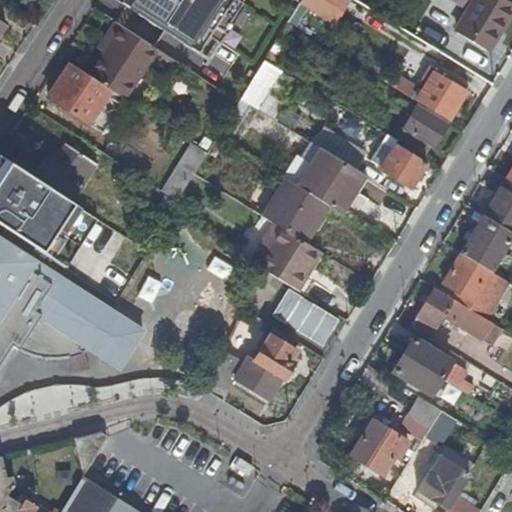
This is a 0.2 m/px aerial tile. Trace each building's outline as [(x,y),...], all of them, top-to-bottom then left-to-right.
[(111,0),(99,0),(94,8),(113,20),(119,25),(129,11),(111,0)] [(301,0),(300,3),(289,20),(303,29),(315,10),(340,25),(355,0),(301,0)] [(511,11),(511,4),(505,0),(461,0),(461,1),(474,9),(460,33),(488,50),(511,11)] [(129,11),(119,25),(145,42),(154,27),(129,11)] [(119,25),(113,20),(105,32),(111,36),(107,42),(87,74),(111,89),(110,90),(109,91),(124,101),(126,102),(159,51),(145,42),(119,25)] [(111,36),(105,32),(101,38),(107,42),(111,36)] [(281,34),(265,60),(282,70),(297,45),(281,34)] [(265,60),(241,99),(250,104),(265,113),(289,74),(282,70),(265,60)] [(110,90),(70,65),(48,100),(87,125),(88,123),(103,133),(124,101),(109,91),(110,90)] [(425,88),(418,100),(449,120),(470,86),(438,67),(425,88)] [(395,86),(418,100),(425,88),(402,74),(395,86)] [(239,102),(219,135),(228,141),(250,104),(241,99),(239,102)] [(449,124),(420,107),(407,128),(436,145),(449,124)] [(429,162),(398,143),(397,144),(385,136),(370,160),(382,168),(381,170),(413,189),(429,162)] [(310,162),(320,147),(309,140),(300,156),(310,162)] [(49,158),(39,174),(78,198),(100,162),(68,143),(55,162),(49,158)] [(159,192),(176,203),(194,175),(207,154),(190,143),(159,192)] [(310,162),(297,184),(328,203),(343,212),(366,175),(320,147),(310,162)] [(289,179),(297,184),(310,162),(300,156),(296,153),(282,175),(289,179)] [(31,176),(0,156),(0,210),(6,215),(31,176)] [(511,181),(507,178),(502,186),(511,192),(511,181)] [(297,184),(289,179),(265,218),(277,225),(304,241),(328,203),(297,184)] [(377,205),(386,194),(371,181),(361,192),(377,205)] [(511,192),(502,186),(485,212),(511,228),(511,192)] [(511,238),(511,228),(485,212),(462,250),(466,252),(505,277),(510,268),(498,260),(511,238)] [(304,241),(277,225),(263,248),(272,253),(262,269),(306,295),(312,284),(307,281),(324,253),(304,241)] [(38,260),(0,234),(0,385),(1,383),(2,380),(3,379),(3,376),(2,374),(1,371),(0,369),(0,368),(15,345),(21,350),(22,348),(28,351),(31,353),(37,354),(43,355),(50,356),(57,357),(62,357),(68,356),(72,355),(72,357),(75,357),(78,356),(81,355),(85,354),(87,352),(82,349),(85,343),(91,346),(120,363),(136,338),(140,341),(146,331),(46,265),(40,273),(33,268),(38,260)] [(263,248),(254,264),(262,269),(272,253),(263,248)] [(511,281),(505,277),(466,252),(446,284),(461,293),(456,301),(488,320),(511,282),(511,281)] [(307,281),(312,284),(329,257),(324,253),(307,281)] [(271,315),(322,347),(340,320),(289,287),(271,315)] [(456,301),(433,287),(409,326),(428,337),(442,313),(490,343),(500,327),(488,320),(456,301)] [(297,342),(268,324),(257,344),(258,345),(249,361),(244,358),(241,363),(223,353),(204,390),(221,401),(234,381),(268,402),(297,356),(293,354),(296,349),(293,348),(297,342)] [(452,360),(414,338),(395,371),(433,393),(452,360)] [(91,346),(85,343),(82,349),(87,352),(91,346)] [(9,418),(87,405),(83,383),(6,396),(9,418)] [(430,429),(441,411),(417,396),(406,415),(430,429)] [(456,419),(441,411),(430,429),(427,433),(441,443),(456,419)] [(408,438),(376,418),(365,437),(363,436),(353,452),(383,471),(394,454),(397,456),(408,438)] [(109,436),(107,431),(79,438),(82,441),(87,471),(109,436)] [(417,490),(448,509),(457,495),(471,473),(440,454),(417,490)] [(9,471),(6,455),(0,456),(0,511),(33,511),(36,508),(38,504),(21,493),(18,497),(10,492),(17,480),(15,472),(9,471)] [(255,470),(241,460),(237,467),(251,476),(255,470)] [(144,511),(85,474),(61,511),(144,511)] [(457,495),(448,509),(452,511),(479,511),(481,510),(457,495)]
